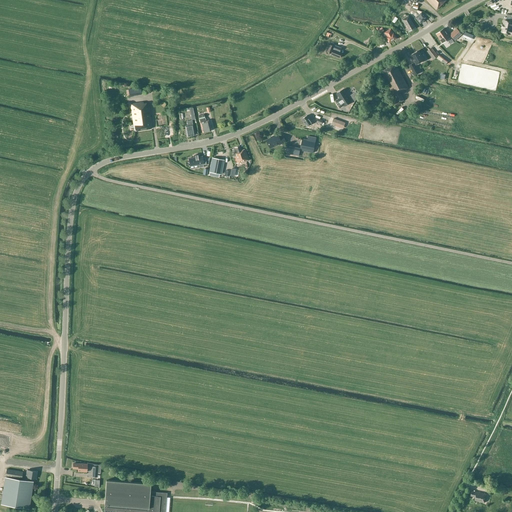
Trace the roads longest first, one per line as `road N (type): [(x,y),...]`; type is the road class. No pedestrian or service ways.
road 1 (tertiary): [(54,511),(71,215),(84,175),(113,158),(199,144),(257,124),(479,0)]
road 2 (track): [(89,171),(511,263)]
